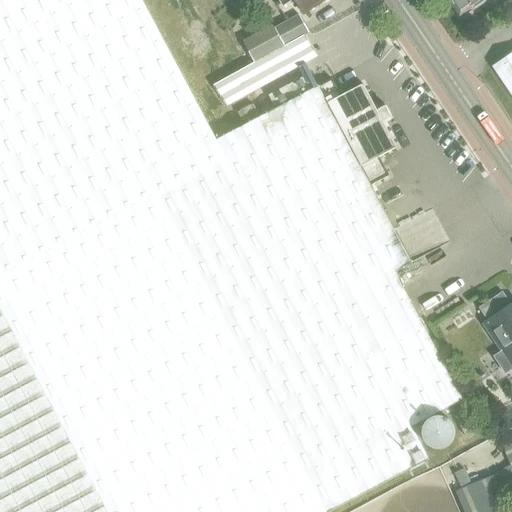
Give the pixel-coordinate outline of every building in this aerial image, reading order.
[(0,0),(0,511),(326,511),(394,477),(216,140),(148,12),(141,0),(0,0)] [(155,0),(227,107),(317,57),(304,35),(308,32),(298,14),(275,27),(273,24),(242,41),(253,63),(247,66),(213,15),(234,0),(155,0)] [(278,0),(283,7),(294,0),(302,14),(323,0),(278,0)] [(475,10),(489,0),(448,0),(460,16),(473,7),(475,10)] [(511,94),(511,51),(492,65),(511,94)] [(303,77),(269,95),(275,107),(310,89),(303,77)] [(363,86),(327,104),(328,105),(360,167),(396,149),(382,122),(391,117),(385,106),(376,111),(363,86)] [(256,119),(216,140),(394,477),(428,459),(411,427),(462,400),(419,319),(395,273),(411,264),(386,215),(360,167),(328,105),(327,104),(318,87),(256,119)] [(484,324),(504,354),(496,360),(505,372),(511,367),(511,305),(511,306),(502,292),(478,309),(487,322),(484,324)] [(458,436),(458,435),(456,428),(452,422),(447,417),(439,416),(432,417),(426,420),(421,427),(419,434),(420,441),(422,445),(424,448),(430,452),(437,454),(445,453),(451,449),(456,443),(458,436)] [(459,431),(463,440),(476,434),(472,425),(459,431)] [(501,511),(511,507),(511,444),(503,448),(511,468),(468,486),(460,469),(448,474),(465,511),(501,511)]
